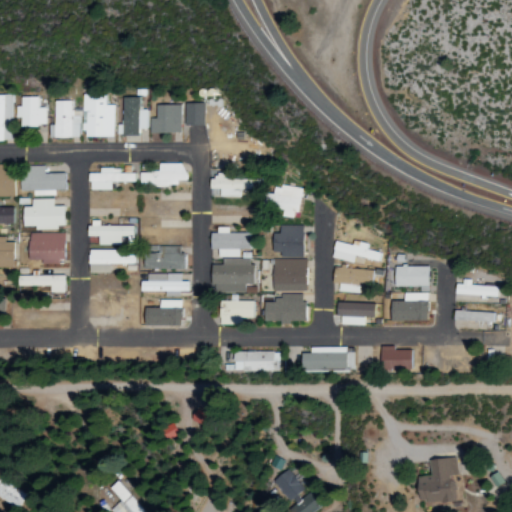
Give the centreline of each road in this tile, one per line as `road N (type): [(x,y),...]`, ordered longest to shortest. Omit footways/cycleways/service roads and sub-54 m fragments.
road 1 (residential): [(472,337),(0,336)]
road 2 (residential): [(206,338),(199,152),(0,151)]
road 3 (motorway): [(262,0),(327,104),(423,174),(511,210)]
road 4 (motorway): [(511,191),(429,156),(386,113),(371,54),(384,0)]
road 5 (residential): [(85,339),(83,150)]
road 6 (motorway): [(240,0),(283,61),(327,104)]
road 7 (residential): [(329,333),(329,211)]
